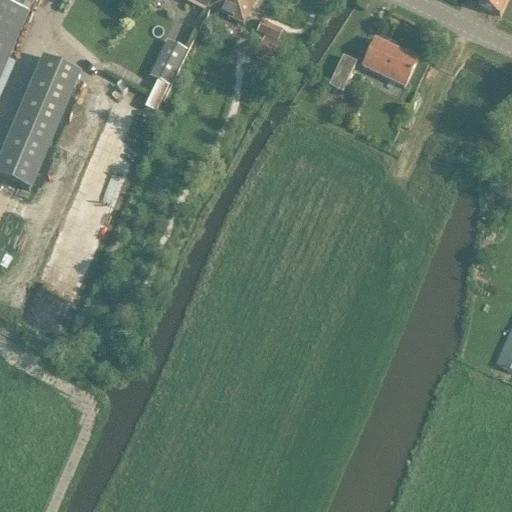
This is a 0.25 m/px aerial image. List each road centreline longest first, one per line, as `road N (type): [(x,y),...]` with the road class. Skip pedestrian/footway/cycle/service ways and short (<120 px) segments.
road 1 (track): [(0,336),(42,376),(91,401),(91,445),(62,511)]
road 2 (track): [(70,0),(0,146)]
